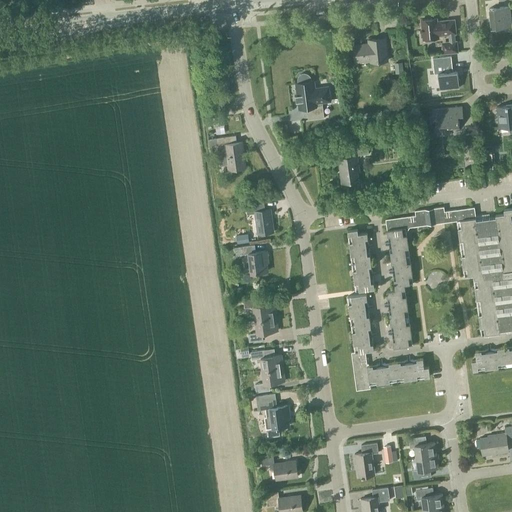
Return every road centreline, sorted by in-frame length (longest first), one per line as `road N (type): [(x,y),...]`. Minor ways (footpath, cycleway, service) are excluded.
road 1 (residential): [(299,216),(248,109),(233,5)]
road 2 (residential): [(330,434),(299,216)]
road 3 (residential): [(444,346),(386,352),(373,206)]
road 4 (residential): [(373,206),(509,189)]
road 5 (primary): [(2,39),(65,36),(124,17)]
road 6 (primary): [(124,17),(62,22),(2,39)]
